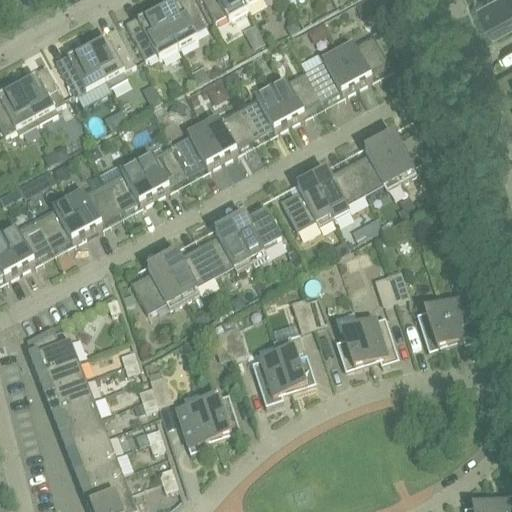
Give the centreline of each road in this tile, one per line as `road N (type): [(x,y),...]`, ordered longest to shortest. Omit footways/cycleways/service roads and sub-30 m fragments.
road 1 (residential): [(0,324),(420,93),(382,0)]
road 2 (residential): [(202,511),(228,480),(296,426),(384,388),(470,381),(498,397),(506,424)]
road 3 (residential): [(478,62),(511,184)]
road 4 (residential): [(425,511),(487,470),(504,447),(506,424)]
